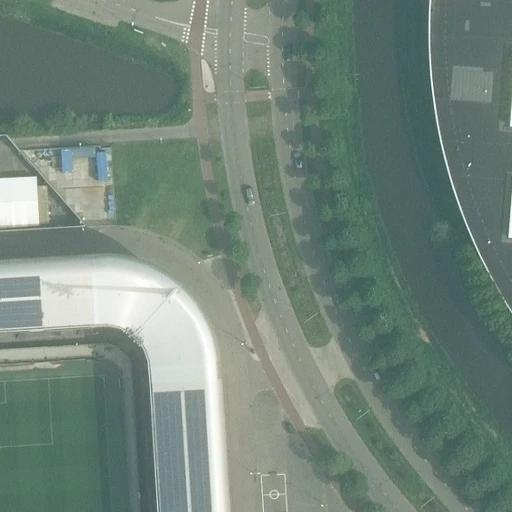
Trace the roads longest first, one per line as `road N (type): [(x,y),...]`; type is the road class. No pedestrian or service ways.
road 1 (secondary): [(229,34),(240,178),(263,271),(303,369)]
road 2 (secondary): [(358,360),(303,222),(281,43)]
road 3 (unclassified): [(0,244),(113,238),(162,251),(195,275),(218,307),(235,380)]
road 4 (secondary): [(467,511),(358,360)]
road 5 (secondary): [(303,369),(398,511)]
road 6 (unclassified): [(229,34),(100,0)]
road 7 (unclassified): [(235,380),(243,511)]
